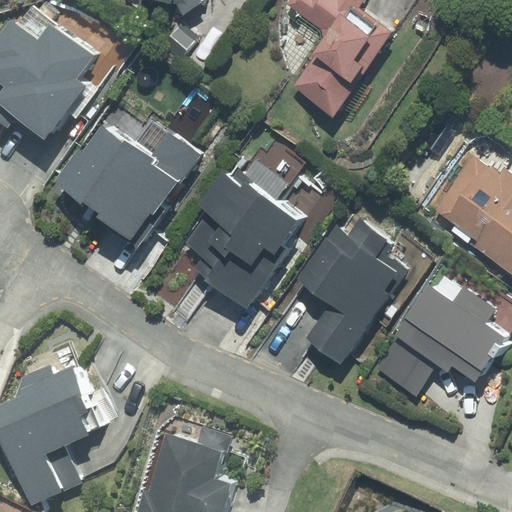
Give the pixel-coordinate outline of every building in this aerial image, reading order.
[(333,36),(298,86),(345,118),(381,66),(373,61),(388,38),(384,35),(389,27),(367,12),(375,0),(292,0),(289,6),(333,36)] [(62,22),(50,40),(20,21),(0,51),(0,53),(4,56),(0,62),(0,104),(5,107),(0,114),(0,116),(18,129),(21,124),(42,139),(48,130),(66,142),(101,89),(88,80),(107,52),(62,22)] [(111,221),(148,247),(209,157),(177,135),(163,156),(113,122),(94,150),(89,146),(64,182),(114,216),(111,221)] [(479,246),(511,268),(511,174),(511,176),(482,156),(443,210),(484,239),(479,246)] [(279,274),(316,224),(237,166),(176,248),(261,311),(285,278),(279,274)] [(304,275),(335,298),(312,337),(351,360),(400,291),(394,287),(410,265),(398,256),(395,260),(387,254),(398,237),(366,214),(354,230),(346,225),(314,270),(310,267),(304,275)] [(459,297),(429,278),(372,367),(421,398),(445,361),(459,370),(462,365),(485,380),(511,337),(511,330),(494,319),(502,306),(468,284),(459,297)] [(20,383),(26,395),(0,407),(0,411),(43,502),(74,487),(58,455),(105,432),(99,419),(106,416),(69,339),(22,361),(30,378),(20,383)] [(231,511),(240,479),(222,474),(231,442),(173,426),(156,489),(148,486),(140,511),(231,511)]
